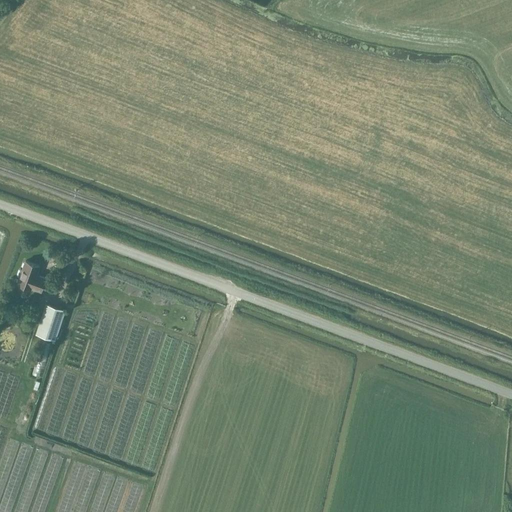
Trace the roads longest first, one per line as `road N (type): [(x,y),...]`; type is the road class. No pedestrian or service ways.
road 1 (tertiary): [(511,394),(0,206)]
road 2 (track): [(156,511),(236,292)]
